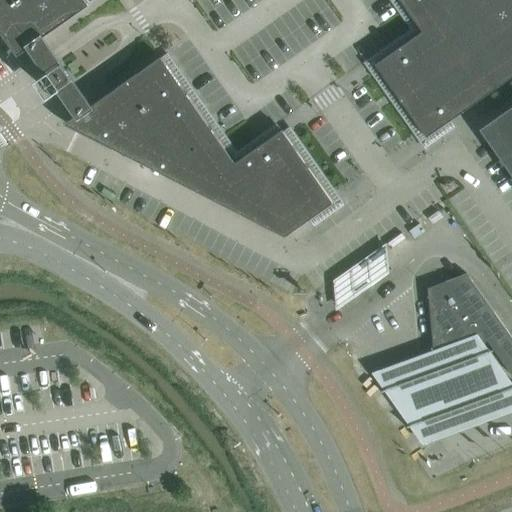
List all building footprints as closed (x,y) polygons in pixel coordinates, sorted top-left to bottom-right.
[(0,0),(0,31),(8,44),(17,55),(24,50),(43,37),(58,26),(88,5),(84,0),(0,0)] [(511,76),(511,0),(400,0),(422,31),(375,64),(426,137),(511,76)] [(46,42),(43,37),(24,50),(28,54),(38,69),(59,99),(73,118),(91,106),(78,87),(56,57),(46,42)] [(235,163),(160,57),(91,106),(73,118),(65,124),(76,130),(285,236),(333,202),(290,142),(270,138),(235,163)] [(511,106),(486,125),(479,129),(488,140),(511,175),(511,106)] [(387,242),(336,279),(336,311),(390,274),(387,242)] [(427,287),(433,350),(434,361),(487,341),(511,376),(511,375),(511,338),(467,274),(456,278),(427,287)] [(372,369),(421,443),(511,407),(511,379),(476,330),(372,369)]
